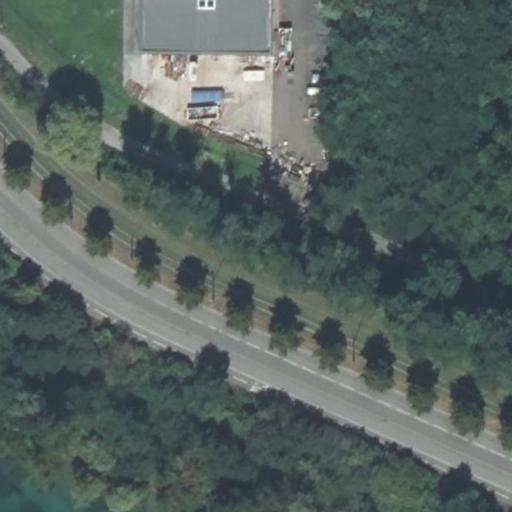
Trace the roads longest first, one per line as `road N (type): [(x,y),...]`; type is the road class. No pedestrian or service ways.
road 1 (secondary): [(511,460),(114,279),(0,187)]
road 2 (unclassified): [(0,39),(115,138),(511,302)]
